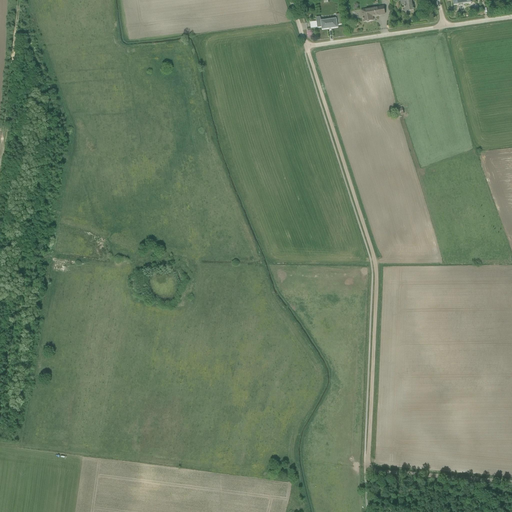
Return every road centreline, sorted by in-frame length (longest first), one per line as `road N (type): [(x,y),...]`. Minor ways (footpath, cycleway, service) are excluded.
road 1 (track): [(307,45),(375,262),(369,469),(511,483)]
road 2 (residential): [(307,45),(444,26)]
